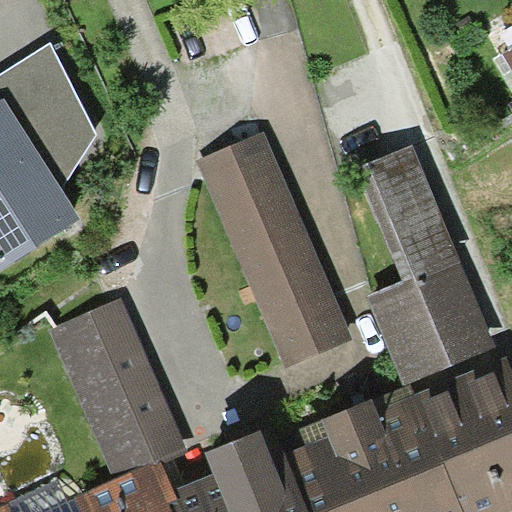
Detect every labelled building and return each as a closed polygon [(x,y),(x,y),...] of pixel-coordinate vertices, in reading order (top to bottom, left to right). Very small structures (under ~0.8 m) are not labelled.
[(62,188),(99,133),(50,44),(0,75),(0,269),(79,216),(62,188)] [(511,49),(501,56),(511,74),(511,49)] [(263,136),(197,163),(284,375),(351,347),(263,136)] [(404,283),(368,298),(404,381),(496,342),(412,147),(356,171),(404,283)] [(122,301),(49,332),(110,478),(183,447),(122,301)] [(420,395),(465,511),(502,511),(511,508),(511,370),(507,359),(420,395)] [(328,441),(291,455),(313,511),(465,511),(420,395),(373,413),(369,401),(320,420),(328,441)] [(169,503),(172,511),(313,511),(291,455),(274,462),(262,429),(206,453),(214,472),(174,489),(178,499),(169,503)] [(64,480),(0,509),(0,511),(172,511),(169,503),(178,499),(174,489),(163,461),(74,501),(64,480)]
